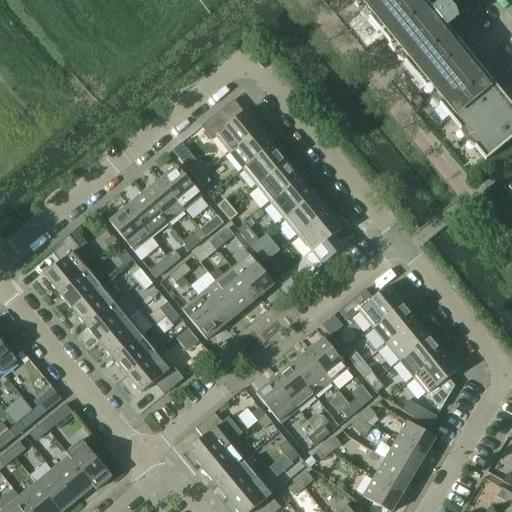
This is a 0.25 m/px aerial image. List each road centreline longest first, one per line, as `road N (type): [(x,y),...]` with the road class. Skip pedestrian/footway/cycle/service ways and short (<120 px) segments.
road 1 (residential): [(0,262),(246,55),(401,248)]
road 2 (residential): [(401,248),(502,372),(427,511)]
road 3 (residential): [(141,459),(0,290)]
